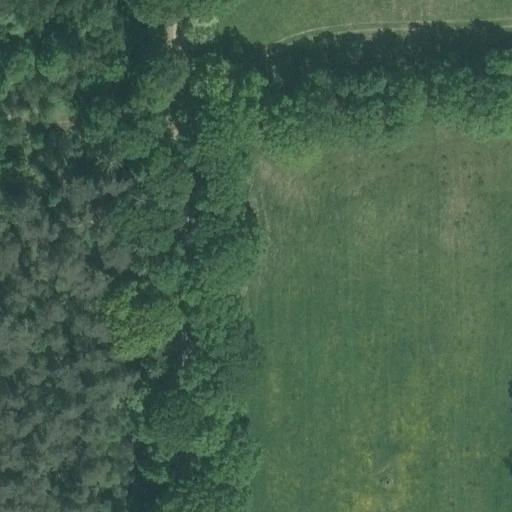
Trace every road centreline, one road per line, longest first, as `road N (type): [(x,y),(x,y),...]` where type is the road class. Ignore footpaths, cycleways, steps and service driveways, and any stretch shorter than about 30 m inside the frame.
road 1 (track): [(175,0),(190,511)]
road 2 (track): [(0,139),(180,112)]
